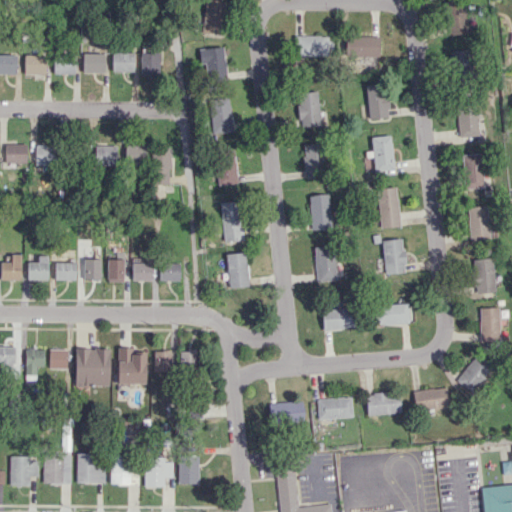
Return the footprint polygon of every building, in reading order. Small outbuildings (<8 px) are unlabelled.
[(222,0),(203,0),(202,33),(221,34),(222,0)] [(448,34),(467,32),(464,1),(445,3),(448,34)] [(378,36),(347,35),(346,56),(378,56),(378,36)] [(327,36),(292,36),(292,56),(327,56),(327,36)] [(198,48),(199,64),(204,64),(205,81),(225,80),(223,47),(198,48)] [(467,50),(449,50),(451,87),(468,86),(467,50)] [(111,71),(132,71),(132,53),(111,52),(111,71)] [(139,73),(158,74),(158,52),(139,52),(139,73)] [(82,73),(103,72),(103,53),(81,53),(82,73)] [(0,73),(15,74),(15,55),(0,54),(0,73)] [(23,74),(44,75),(44,55),(23,54),(23,74)] [(52,56),(53,74),(73,73),(73,55),(52,56)] [(365,84),(366,118),(386,118),(386,84),(365,84)] [(297,126),(318,125),(317,91),(296,92),(297,126)] [(227,97),(207,99),(212,134),(232,131),(227,97)] [(456,137),(477,136),(476,108),(455,109),(456,137)] [(371,170),(391,170),(391,136),(371,136),(371,170)] [(25,163),(25,144),(4,143),(4,162),(25,163)] [(303,177),(323,176),(322,143),(302,144),(303,177)] [(56,145),(34,144),(34,164),(55,164),(56,145)] [(145,144),(124,145),(124,165),(145,165),(145,144)] [(94,165),(115,165),(115,145),(94,145),(94,165)] [(169,147),(152,147),(152,184),(169,184),(169,147)] [(237,183),(233,149),(213,151),(217,185),(237,183)] [(463,188),(483,187),(482,153),(461,154),(463,188)] [(399,226),(394,186),(374,189),(379,228),(399,226)] [(308,195),(309,230),(329,229),(328,194),(308,195)] [(242,240),(236,200),(218,203),(224,242),(242,240)] [(487,240),(486,206),(467,206),(468,241),(487,240)] [(403,273),(402,239),(382,239),(383,273),(403,273)] [(335,280),(333,246),(313,246),(315,281),(335,280)] [(225,253),(227,287),(247,286),(245,252),(225,253)] [(0,279),(20,279),(19,254),(10,254),(10,262),(0,261),(0,279)] [(46,280),(47,255),(37,255),(37,262),(26,261),(26,279),(46,280)] [(99,259),(83,258),(82,279),(99,280),(99,259)] [(493,292),(493,258),(473,259),(473,292),(493,292)] [(106,259),(106,281),(122,282),(122,259),(106,259)] [(54,279),(74,280),(74,262),(54,262),(54,279)] [(131,281),(151,281),(151,263),(131,263),(131,281)] [(179,263),(158,263),(158,282),(179,282),(179,263)] [(374,325),(407,324),(407,303),(374,304),(374,325)] [(478,308),(479,342),(498,341),(498,307),(478,308)] [(352,308),(321,309),(322,329),(353,328),(352,308)] [(13,347),(0,346),(0,369),(12,370),(13,347)] [(42,366),(42,348),(24,348),(24,380),(35,380),(35,366),(42,366)] [(108,349),(74,348),(73,385),(107,386),(108,349)] [(116,383),(144,383),(145,349),(117,348),(116,383)] [(48,368),(66,368),(66,349),(48,349),(48,368)] [(153,371),(170,371),(169,350),(153,351),(153,371)] [(179,367),(195,367),(194,350),(178,350),(179,367)] [(455,380),(472,393),(491,366),(474,354),(455,380)] [(447,408),(446,388),(413,390),(414,410),(447,408)] [(365,393),(366,414),(399,413),(399,392),(365,393)] [(316,398),(317,418),(351,417),(350,397),(316,398)] [(267,402),(268,424),(303,423),(302,401),(267,402)] [(41,483),(69,483),(70,427),(61,427),(60,454),(42,454),(41,483)] [(75,482),(101,483),(102,453),(75,453),(75,482)] [(133,476),(130,476),(130,454),(109,454),(109,485),(134,484),(133,476)] [(8,485),(29,485),(29,476),(36,476),(36,456),(8,456),(8,485)] [(177,483),(197,483),(197,456),(177,456),(177,483)] [(143,486),(163,486),(163,477),(171,477),(172,462),(163,462),(163,457),(144,457),(143,486)] [(297,507),(293,466),(274,468),(278,511),(330,511),(330,503),(297,507)] [(511,511),(511,484),(480,487),(481,511),(511,511)]
